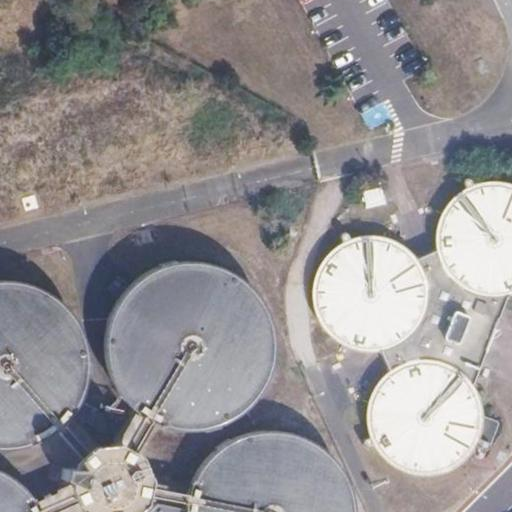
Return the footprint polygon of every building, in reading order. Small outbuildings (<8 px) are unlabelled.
[(445,209),(442,228),(444,242),(445,246),(453,262),(466,275),(483,284),(501,287),(511,285),(511,171),(502,169),(484,172),(467,180),(454,193),(445,209)] [(324,263),(321,280),(323,298),(331,314),(344,327),(360,336),(377,339),(387,338),(395,337),(411,329),(424,316),(433,300),(436,283),(433,265),(427,251),(426,249),(413,236),(397,227),(380,224),(362,227),(346,234),(333,247),(324,263)] [(433,300),(424,316),(411,329),(395,337),(387,338),(397,362),(413,354),(431,351),(449,354),(466,362),(478,375),(481,381),(511,305),(511,285),(501,287),(483,284),(466,275),(453,262),(445,246),(444,242),(427,251),(433,265),(436,283),(433,300)] [(119,300),(112,327),(113,354),(122,380),(139,402),(140,402),(162,417),(164,417),(189,424),(216,423),(242,414),(264,397),(279,374),(287,347),(285,320),(276,294),(259,272),(236,257),(209,249),(182,251),(156,260),(134,277),(119,300)] [(0,440),(21,441),(48,434),(71,419),(84,403),(89,397),(98,371),(100,343),(92,316),(77,293),(55,275),(29,266),(1,264),(0,264),(0,440)] [(375,391),(372,409),(375,427),(383,443),(396,456),(412,465),(430,468),(448,465),(465,457),(478,444),(486,428),(489,410),(487,392),(481,381),(478,375),(466,362),(449,354),(431,351),(413,354),(397,362),(384,375),(375,391)] [(197,470),(190,492),(189,511),(363,511),(363,492),(355,466),(339,443),(316,427),(290,419),(263,419),(237,428),(214,444),(198,466),(197,470)] [(93,459),(89,468),(88,478),(90,488),(95,496),(103,503),(112,507),(122,508),(132,505),(140,500),(147,493),(151,483),(152,473),(149,464),(144,455),(137,449),(127,445),(118,444),(108,446),(99,451),(93,459)] [(0,511),(57,511),(51,493),(48,489),(34,471),(11,456),(0,452),(0,511)] [(164,494),(143,511),(179,511),(189,500),(164,494)]
